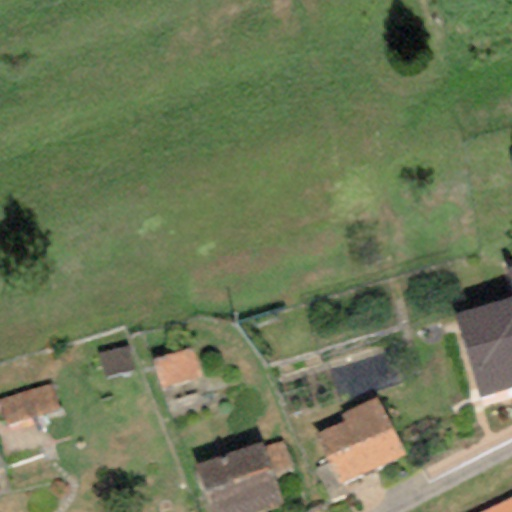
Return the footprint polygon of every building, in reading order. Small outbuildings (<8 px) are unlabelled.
[(511,268),(503,271),(511,300),(454,317),(479,399),(511,389),(511,268)] [(129,346),(97,353),(104,375),(137,372),(129,346)] [(187,364),(157,375),(164,397),(194,386),(187,364)] [(42,380),(2,398),(18,434),(58,417),(42,380)] [(344,423),(318,434),(342,487),(405,459),(377,398),(340,414),(344,423)] [(260,444),(192,467),(207,511),(261,511),(281,505),(272,480),(291,473),(281,445),(263,452),(260,444)] [(511,511),(511,500),(490,511),(511,511)]
